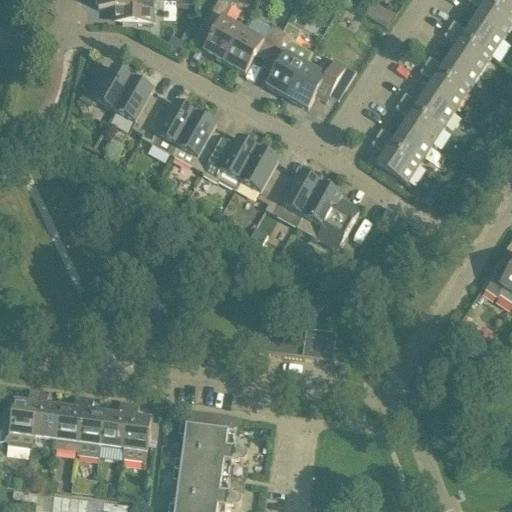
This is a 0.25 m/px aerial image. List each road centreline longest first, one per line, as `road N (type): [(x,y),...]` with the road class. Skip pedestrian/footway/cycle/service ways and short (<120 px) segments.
road 1 (residential): [(385,400),(0,361)]
road 2 (residential): [(63,41),(130,47),(320,155)]
road 3 (residential): [(385,400),(511,209)]
road 4 (residential): [(320,155),(424,0)]
road 5 (residential): [(444,511),(409,417),(385,400)]
